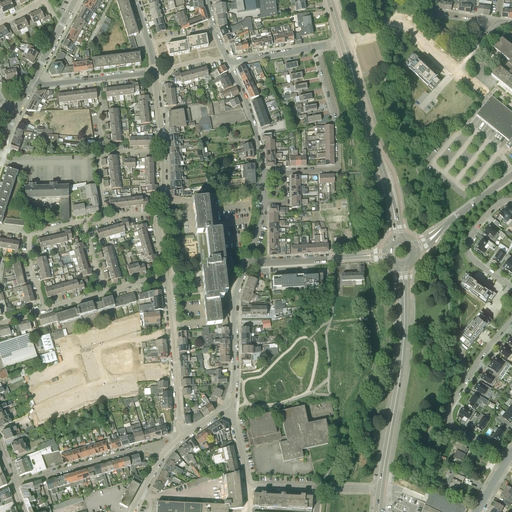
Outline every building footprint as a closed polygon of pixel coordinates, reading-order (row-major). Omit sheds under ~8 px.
[(5,2),(9,11),(14,9),(12,3),(15,2),(13,0),(7,0),(8,1),(5,2)] [(126,0),(120,2),(117,3),(122,20),(133,17),(127,0),(126,0)] [(277,17),(275,0),(235,0),(236,3),(233,4),(230,4),(231,10),(237,10),(237,12),(245,12),(260,10),(259,6),(264,6),(265,18),(277,17)] [(447,0),(446,10),(451,10),(452,3),(456,4),(456,0),(447,0)] [(459,11),(464,12),(466,2),(460,1),(460,0),(456,0),(456,4),(460,4),(459,11)] [(466,0),(466,2),(464,12),(470,13),(471,7),(474,8),(475,0),(466,0)] [(0,1),(0,8),(1,8),(3,13),(9,11),(5,2),(1,4),(0,1)] [(155,3),(149,5),(151,10),(159,8),(160,8),(159,5),(163,4),(162,1),(155,3)] [(94,6),(86,2),(82,7),(83,8),(93,13),(94,11),(94,10),(93,10),(92,9),(94,6)] [(300,3),(295,4),(297,11),(305,10),(304,2),(300,3)] [(477,14),(484,15),(485,4),(479,3),(477,14)] [(216,16),(224,14),(226,14),(226,10),(225,4),(214,4),(216,12),(216,15),(216,16)] [(94,14),(93,13),(83,8),(80,13),(91,19),(94,14)] [(174,15),(177,26),(180,25),(182,29),(186,28),(208,20),(204,8),(199,10),(200,13),(201,18),(187,23),(185,15),(184,12),(174,15)] [(35,13),(39,21),(43,19),(44,22),(49,19),(47,16),(45,13),(43,15),(40,10),(35,13)] [(164,12),(152,16),(153,20),(162,18),(161,16),(165,14),(164,12)] [(32,20),(29,22),(33,28),(37,25),(36,23),(39,21),(35,13),(30,15),(32,20)] [(93,20),(91,19),(80,13),(77,19),(87,24),(88,25),(90,21),(92,22),(93,20)] [(298,28),(300,27),(311,26),(309,13),(303,14),(296,15),(298,23),(297,23),(298,28)] [(128,37),(133,36),(138,34),(133,17),(122,20),(128,37)] [(162,18),(153,20),(155,27),(164,25),(164,24),(166,23),(164,17),(162,18)] [(33,28),(29,22),(27,23),(24,18),(19,21),(23,29),(27,28),(28,30),(31,29),(32,28),(33,28)] [(87,24),(77,19),(74,24),(83,29),(84,30),(87,31),(88,29),(85,28),(87,24)] [(20,31),(23,29),(19,21),(14,24),(16,29),(13,30),(16,36),(21,34),(20,31)] [(247,27),(248,30),(248,32),(253,31),(252,30),(251,22),(247,23),(242,26),(241,23),(234,26),(231,27),(231,26),(227,27),(226,26),(218,27),(219,30),(223,38),(231,34),(247,27)] [(83,29),(74,24),(71,30),(80,34),(81,31),(83,29)] [(164,25),(155,27),(157,33),(166,31),(164,25)] [(3,26),(0,28),(0,31),(4,37),(7,35),(8,38),(13,35),(9,29),(7,31),(3,26)] [(311,26),(300,27),(301,32),(299,32),(299,33),(296,34),(297,41),(300,40),(300,37),(313,35),(311,26)] [(80,34),(71,30),(68,35),(81,42),(82,40),(78,38),(80,34)] [(231,34),(223,38),(225,43),(232,40),(231,38),(233,37),(231,34)] [(81,42),(68,35),(65,41),(74,45),(76,41),(80,44),(81,42)] [(186,39),(187,42),(189,50),(208,47),(206,35),(186,39)] [(511,112),(492,96),(477,115),(510,142),(507,146),(510,149),(511,146),(511,46),(502,39),(494,49),(511,63),(505,72),(499,67),(492,76),(511,92),(511,112)] [(74,45),(65,41),(62,46),(67,49),(66,51),(68,51),(67,53),(71,55),(72,54),(73,51),(71,50),(74,45)] [(244,43),(241,44),(242,50),(248,49),(248,48),(251,48),(250,41),(244,42),(244,43)] [(98,45),(93,42),(90,47),(96,50),(98,45)] [(189,51),(189,50),(187,42),(167,45),(169,56),(190,53),(189,51)] [(27,54),(35,59),(38,53),(33,51),(35,48),(29,45),(27,49),(29,50),(27,54)] [(61,75),(64,68),(65,68),(68,67),(68,66),(65,61),(64,61),(63,60),(66,55),(60,52),(53,65),(52,65),(48,72),(51,77),(60,76),(61,75)] [(139,53),(133,54),(124,55),(125,66),(141,64),(140,53),(139,54),(139,53)] [(35,59),(27,54),(25,59),(22,57),(20,61),(26,64),(28,61),(33,64),(35,59)] [(435,89),(438,85),(442,80),(431,70),(428,67),(414,54),(408,59),(404,64),(432,91),(435,89)] [(124,55),(108,57),(109,68),(125,66),(124,55)] [(79,58),(80,72),(87,72),(85,62),(82,62),(81,57),(79,58)] [(109,68),(108,57),(92,59),(94,70),(109,68)] [(298,68),(297,62),(285,65),(286,70),(289,70),(289,72),(293,71),(292,69),(298,68)] [(248,69),(250,68),(250,65),(244,66),(237,70),(240,77),(249,72),(248,69)] [(10,70),(12,80),(18,78),(17,73),(20,72),(18,66),(13,67),(14,70),(10,70)] [(215,71),(211,74),(211,75),(217,72),(219,76),(227,72),(224,66),(215,71)] [(6,81),(12,80),(10,70),(6,71),(6,69),(1,70),(2,76),(5,75),(6,81)] [(183,84),(180,73),(179,71),(177,72),(177,73),(174,74),(176,82),(180,82),(180,83),(182,82),(182,84),(183,84)] [(249,72),(240,77),(242,82),(253,77),(251,72),(249,72)] [(294,74),(289,75),(290,81),(294,80),(294,83),(297,82),(297,80),(303,79),(302,73),(294,74)] [(212,82),(216,89),(230,83),(227,78),(223,80),(221,77),(212,82)] [(253,77),(242,82),(244,87),(255,81),(253,77)] [(255,81),(244,87),(247,92),(254,88),(257,87),(256,87),(257,86),(256,82),(255,81)] [(230,83),(216,89),(218,93),(231,87),(230,83)] [(306,84),(294,86),(295,91),(298,91),(299,93),(302,93),(302,90),(307,89),(306,84)] [(112,97),(111,88),(108,89),(108,87),(103,88),(103,91),(106,91),(107,99),(109,99),(109,97),(112,97)] [(239,94),(236,88),(223,93),(225,97),(231,95),(232,97),(239,94)] [(254,88),(247,92),(250,100),(258,97),(257,93),(259,92),(258,90),(256,91),(254,88)] [(35,94),(34,96),(42,100),(43,97),(47,99),(49,95),(49,91),(37,93),(35,94)] [(311,94),(299,96),(300,102),(303,101),(303,104),(307,103),(306,101),(312,100),(311,94)] [(42,100),(34,96),(31,100),(42,106),(45,108),(47,105),(43,103),(41,102),(42,100)] [(237,99),(235,99),(229,102),(233,109),(231,109),(227,107),(225,107),(225,108),(225,111),(225,112),(233,111),(240,109),(242,109),(237,99)] [(260,99),(251,102),(253,108),(262,105),(260,99)] [(42,106),(31,100),(26,111),(28,112),(40,112),(42,106)] [(262,105),(253,108),(255,113),(264,110),(262,105)] [(316,105),(303,107),(304,113),(308,112),(308,114),(311,114),(311,112),(317,111),(316,105)] [(109,110),(109,113),(103,114),(104,120),(110,119),(110,124),(104,124),(105,131),(111,130),(111,134),(106,135),(106,141),(112,141),(112,143),(110,143),(111,148),(118,148),(117,143),(121,142),(117,109),(109,110)] [(169,130),(184,127),(186,127),(183,110),(168,112),(169,130)] [(264,110),(255,113),(257,118),(266,115),(264,110)] [(266,115),(257,118),(259,123),(268,120),(266,115)] [(322,121),(321,115),(308,118),(309,123),(313,123),(313,125),(316,124),(316,122),(322,121)] [(268,120),(259,123),(260,128),(269,125),(268,120)] [(203,128),(202,125),(202,121),(199,122),(198,125),(199,132),(212,130),(211,127),(203,128)] [(19,124),(16,129),(23,133),(33,134),(33,131),(19,124)] [(43,134),(52,135),(52,130),(48,130),(48,125),(46,124),(45,129),(44,129),(44,128),(38,128),(37,133),(43,133),(43,134)] [(184,127),(169,130),(169,133),(169,135),(169,136),(179,134),(179,131),(180,130),(182,131),(184,130),(184,127)] [(23,133),(16,129),(14,137),(22,140),(34,141),(36,141),(49,142),(58,142),(58,135),(52,135),(43,134),(33,134),(23,133)] [(262,141),(265,141),(274,141),(274,140),(271,140),(271,133),(262,135),(262,136),(262,141)] [(29,147),(29,143),(34,143),(34,141),(22,140),(14,137),(11,144),(20,147),(29,147)] [(169,149),(189,146),(189,143),(183,144),(182,141),(169,143),(169,149)] [(238,154),(240,154),(253,151),(252,144),(247,145),(247,142),(238,144),(239,147),(243,146),(243,149),(236,151),(237,154),(238,154)] [(20,147),(11,144),(10,149),(11,150),(9,154),(21,154),(22,150),(38,150),(38,147),(36,147),(30,147),(29,147),(20,147)] [(178,154),(181,153),(182,153),(181,150),(184,149),(191,148),(191,145),(189,146),(169,149),(169,155),(178,154)] [(207,153),(206,148),(205,148),(204,145),(202,145),(204,159),(210,158),(209,152),(207,153)] [(240,154),(238,154),(238,157),(245,155),(246,159),(254,158),(253,151),(240,154)] [(108,157),(108,159),(102,160),(103,166),(109,165),(109,170),(103,171),(104,177),(110,176),(110,181),(105,181),(105,188),(111,187),(111,189),(120,188),(116,156),(108,157)] [(170,168),(179,166),(178,163),(184,162),(184,159),(170,161),(170,168)] [(170,174),(179,172),(186,172),(185,168),(182,169),(181,166),(179,166),(170,168),(170,174)] [(0,192),(0,223),(1,224),(3,218),(1,218),(15,176),(17,176),(18,172),(8,169),(0,192)] [(170,183),(181,181),(186,180),(186,177),(180,178),(179,172),(170,174),(170,183)] [(181,181),(170,183),(170,190),(183,188),(182,184),(181,184),(181,181)] [(69,220),(68,189),(68,186),(60,186),(60,184),(49,184),(49,187),(40,187),(40,184),(36,184),(29,185),(29,187),(25,187),(25,199),(61,198),(62,221),(69,220)] [(95,185),(86,186),(85,186),(86,194),(96,192),(96,188),(95,188),(94,185),(95,185)] [(96,192),(86,194),(87,198),(91,198),(91,200),(98,199),(97,196),(96,196),(96,194),(97,194),(96,192)] [(196,234),(201,233),(201,235),(203,237),(206,236),(209,261),(204,261),(203,263),(203,265),(201,265),(202,269),(203,269),(203,274),(206,299),(203,299),(206,325),(222,324),(222,326),(228,325),(227,315),(228,314),(226,301),(221,302),(221,301),(220,301),(219,299),(221,299),(221,298),(222,298),(221,295),(225,294),(223,271),(222,264),(225,264),(224,256),(226,256),(226,255),(232,254),(232,251),(223,252),(221,230),(212,231),(210,231),(210,228),(211,228),(208,206),(207,206),(207,203),(208,203),(208,198),(193,200),(196,234)] [(506,206),(499,215),(504,219),(510,210),(511,210),(506,206)] [(121,219),(122,224),(123,224),(125,230),(126,230),(126,229),(129,228),(127,219),(124,220),(123,219),(121,219)] [(123,224),(122,224),(120,225),(119,223),(117,224),(120,234),(125,232),(125,230),(123,224)] [(486,231),(484,233),(487,236),(489,234),(493,237),(497,233),(497,232),(489,226),(486,231)] [(104,238),(102,230),(99,231),(98,229),(94,231),(94,233),(97,233),(100,245),(103,244),(101,239),(104,238)] [(64,230),(65,234),(66,234),(67,242),(69,241),(69,240),(72,239),(70,230),(67,231),(67,230),(64,230)] [(134,239),(148,235),(148,232),(146,233),(146,230),(139,231),(137,232),(138,235),(133,237),(134,239)] [(46,247),(44,239),(41,239),(41,238),(36,239),(37,242),(39,241),(42,253),(44,253),(43,248),(46,247)] [(137,249),(151,245),(151,243),(149,243),(149,240),(140,243),(141,246),(136,247),(137,249)] [(479,244),(476,249),(481,252),(484,253),(486,250),(484,248),(487,244),(486,243),(482,240),(479,244)] [(98,253),(99,256),(102,255),(104,255),(113,252),(111,247),(104,249),(103,249),(103,252),(98,253)] [(506,253),(498,247),(494,253),(497,255),(493,260),(498,264),(506,253)] [(67,259),(85,254),(85,251),(83,252),(82,249),(76,250),(69,252),(70,256),(67,257),(67,259)] [(155,256),(154,255),(154,253),(152,254),(152,250),(143,253),(144,256),(139,258),(140,260),(147,258),(155,256)] [(77,262),(85,259),(84,256),(86,256),(85,254),(67,259),(68,261),(73,259),(74,263),(77,262)] [(154,255),(155,256),(147,258),(148,263),(157,261),(156,257),(157,257),(156,255),(154,255)] [(503,268),(508,271),(511,264),(511,260),(510,259),(511,257),(508,255),(505,260),(508,262),(503,268)] [(52,261),(37,265),(38,267),(39,266),(40,269),(48,268),(47,264),(52,263),(52,261)] [(364,263),(359,264),(359,267),(358,267),(358,274),(342,274),(342,281),(357,280),(357,285),(362,285),(362,280),(365,280),(364,263)] [(89,266),(88,264),(77,267),(78,269),(79,269),(80,272),(82,272),(88,270),(88,269),(87,267),(89,266)] [(138,266),(140,272),(141,276),(143,275),(143,274),(146,273),(144,264),(139,266),(138,266)] [(135,275),(133,265),(127,267),(130,275),(133,274),(133,276),(135,275)] [(92,268),(88,269),(88,270),(82,272),(83,277),(92,274),(91,271),(92,271),(92,268)] [(117,268),(109,270),(109,272),(104,274),(105,277),(108,276),(110,275),(118,273),(117,268)] [(118,273),(110,275),(111,278),(112,281),(113,281),(114,284),(119,283),(118,279),(120,278),(118,273)] [(462,287),(485,304),(488,300),(491,302),(492,301),(496,294),(477,281),(477,280),(468,274),(467,274),(468,275),(464,280),(464,279),(464,280),(463,280),(464,280),(466,282),(462,287)] [(321,281),(321,275),(271,278),(272,290),(302,288),(302,291),(319,290),(321,281)] [(70,277),(74,292),(76,291),(76,290),(79,289),(77,282),(77,280),(73,281),(72,277),(70,277)] [(248,278),(245,288),(253,291),(254,291),(254,290),(255,288),(257,289),(258,285),(256,284),(257,281),(248,278)] [(77,282),(79,289),(80,292),(82,292),(82,290),(85,289),(82,281),(77,282)] [(49,283),(53,298),(55,297),(55,296),(58,295),(56,286),(55,286),(52,287),(52,284),(51,282),(49,283)] [(53,298),(49,283),(47,284),(48,288),(45,289),(47,298),(51,297),(51,298),(53,298)] [(23,294),(32,291),(33,291),(32,288),(31,289),(30,285),(22,288),(23,291),(18,293),(16,293),(16,296),(23,294)] [(253,291),(245,288),(243,294),(257,298),(258,296),(252,294),(253,291)] [(32,291),(23,294),(24,297),(19,298),(20,300),(34,296),(34,294),(32,294),(32,291)] [(150,300),(162,299),(161,291),(147,292),(142,294),(139,295),(139,300),(150,300)] [(257,298),(243,294),(241,300),(241,306),(243,306),(249,305),(250,300),(256,301),(257,298)] [(34,296),(20,300),(20,302),(25,300),(26,304),(35,302),(34,298),(35,298),(34,296)] [(55,315),(57,322),(58,324),(78,318),(78,316),(115,306),(113,299),(112,297),(102,300),(102,302),(93,305),(92,302),(77,307),(77,308),(55,315)] [(139,314),(157,312),(157,311),(163,310),(162,299),(150,300),(150,305),(139,306),(139,314)] [(248,311),(248,307),(241,307),(241,316),(251,316),(251,311),(248,311)] [(114,310),(107,312),(110,322),(116,320),(114,310)] [(459,338),(462,345),(461,347),(465,351),(466,352),(478,337),(479,337),(482,333),(482,332),(489,325),(490,323),(492,320),(490,318),(485,314),(481,311),(479,314),(459,338)] [(139,314),(139,315),(140,320),(140,327),(144,327),(144,328),(150,328),(160,327),(160,323),(160,320),(162,320),(162,315),(159,315),(159,312),(157,312),(139,314)] [(128,325),(131,333),(139,330),(136,322),(128,325)] [(131,333),(128,325),(120,327),(122,336),(131,333)] [(120,327),(119,326),(111,329),(114,338),(122,336),(120,327)] [(52,340),(64,337),(63,330),(50,334),(52,340)] [(112,330),(104,333),(106,341),(114,338),(112,330)] [(178,338),(178,340),(186,339),(187,339),(186,335),(188,334),(188,332),(177,332),(177,336),(177,338),(178,338)] [(106,341),(104,333),(96,335),(98,343),(106,341)] [(0,343),(0,359),(3,368),(36,357),(28,334),(10,340),(7,341),(4,342),(0,343)] [(49,334),(40,337),(45,351),(54,348),(49,334)] [(96,335),(95,334),(87,337),(88,338),(90,346),(98,343),(96,335)] [(215,340),(215,337),(215,334),(211,334),(211,335),(209,335),(203,335),(204,349),(207,348),(210,348),(212,348),(212,345),(220,345),(229,345),(229,340),(221,340),(215,340)] [(80,340),(82,349),(90,346),(88,338),(80,340)] [(189,345),(187,346),(178,346),(179,356),(187,355),(186,352),(190,352),(189,345)] [(271,361),(278,354),(277,345),(268,346),(269,352),(270,356),(269,357),(271,361)] [(166,346),(155,347),(156,351),(146,352),(146,354),(167,352),(166,346)] [(241,347),(241,355),(253,355),(268,352),(269,352),(268,346),(256,348),(256,350),(253,351),(253,347),(241,347)] [(509,352),(503,347),(499,352),(507,359),(511,355),(511,350),(509,352)] [(54,352),(40,356),(43,365),(57,360),(54,352)] [(90,354),(82,356),(85,365),(93,362),(90,354)] [(229,357),(220,358),(218,358),(218,363),(215,364),(215,367),(222,367),(222,364),(229,363),(229,357)] [(495,358),(491,363),(503,371),(508,364),(503,360),(501,363),(495,358)] [(87,372),(96,369),(93,362),(85,365),(87,372)] [(503,371),(491,363),(488,368),(495,372),(493,375),(498,378),(500,375),(503,371)] [(188,368),(180,369),(181,377),(189,377),(188,368)] [(90,380),(99,377),(96,369),(87,372),(90,380)] [(221,378),(220,370),(205,372),(206,376),(212,375),(213,378),(214,378),(214,384),(227,383),(226,377),(221,378)] [(498,378),(493,375),(491,378),(484,374),(481,379),(493,386),(496,381),(498,378)] [(82,383),(78,375),(71,379),(74,387),(82,383)] [(12,384),(24,380),(23,376),(10,380),(12,384)] [(71,379),(70,377),(62,381),(63,382),(66,390),(74,387),(71,379)] [(186,387),(186,389),(197,388),(196,384),(194,385),(194,379),(190,380),(181,380),(182,387),(186,387)] [(137,389),(136,381),(127,382),(129,391),(137,389)] [(55,385),(59,393),(66,390),(63,382),(55,385)] [(129,391),(127,382),(119,384),(121,392),(121,394),(129,392),(129,391)] [(162,393),(162,392),(163,392),(163,389),(167,389),(167,385),(168,385),(168,382),(167,382),(157,382),(158,386),(150,387),(150,395),(162,393)] [(113,394),(121,392),(119,384),(111,385),(113,394)] [(484,388),(478,384),(474,390),(486,397),(491,389),(486,386),(484,388)] [(59,393),(55,385),(47,389),(51,397),(59,393)] [(113,394),(111,385),(103,387),(105,396),(113,394)] [(0,389),(0,398),(7,395),(10,394),(6,387),(0,389)] [(105,396),(103,387),(94,389),(96,397),(96,399),(105,397),(105,396)] [(47,389),(47,388),(39,391),(40,392),(43,400),(51,397),(47,389)] [(197,388),(186,389),(182,389),(182,396),(191,395),(190,391),(197,390),(197,388)] [(86,391),(87,399),(96,397),(94,389),(86,391)] [(210,398),(211,399),(215,403),(217,398),(219,399),(223,392),(216,389),(212,396),(211,395),(210,398)] [(32,395),(35,403),(43,400),(40,392),(32,395)] [(86,400),(83,392),(75,396),(78,403),(86,400)] [(162,392),(162,393),(163,396),(159,397),(159,399),(159,400),(171,400),(170,392),(163,392),(162,392)] [(7,395),(0,398),(0,405),(3,405),(1,402),(9,398),(7,395)] [(78,403),(75,396),(68,399),(71,407),(78,403)] [(478,399),(473,396),(468,405),(473,408),(473,407),(476,409),(478,405),(476,404),(478,400),(483,403),(482,404),(486,406),(489,402),(485,400),(479,396),(478,399)] [(215,403),(211,399),(208,401),(205,397),(202,399),(204,402),(202,403),(202,404),(209,414),(214,410),(211,406),(215,403)] [(123,400),(125,407),(129,405),(130,404),(133,403),(132,398),(123,400)] [(72,408),(68,399),(60,403),(63,410),(63,411),(72,408)] [(171,400),(159,400),(162,410),(171,410),(171,400)] [(10,401),(3,405),(0,405),(0,414),(6,411),(5,408),(12,405),(10,401)] [(55,413),(63,410),(60,403),(52,406),(55,413)] [(202,404),(200,405),(203,408),(200,410),(204,417),(209,414),(202,404)] [(55,413),(52,406),(44,409),(47,417),(48,418),(56,415),(55,413)] [(250,430),(247,431),(250,447),(286,439),(286,442),(279,443),(283,462),(303,458),(301,450),(330,444),(325,420),(308,424),(304,406),(280,412),(285,437),(281,438),(278,424),(274,425),(272,413),(247,418),(250,430)] [(190,411),(190,407),(183,408),(185,424),(186,425),(191,425),(191,416),(190,411)] [(14,408),(6,411),(0,414),(0,427),(11,422),(8,415),(6,416),(5,413),(7,412),(8,414),(15,411),(14,408)] [(36,412),(40,420),(47,417),(44,409),(36,412)] [(468,412),(463,409),(459,414),(460,414),(458,417),(462,419),(464,416),(468,419),(471,414),(473,416),(475,413),(475,412),(470,410),(470,409),(468,412)] [(195,414),(191,417),(193,420),(194,422),(195,423),(203,418),(199,412),(195,414)] [(511,421),(511,418),(506,413),(503,417),(500,415),(498,418),(503,422),(505,419),(510,424),(511,421)] [(482,431),(489,419),(481,414),(478,420),(481,421),(477,428),(482,431)] [(157,417),(159,426),(161,436),(164,435),(165,436),(166,435),(167,435),(165,425),(164,420),(162,420),(160,416),(157,417)] [(161,436),(159,426),(156,427),(153,418),(151,418),(152,423),(156,438),(158,437),(159,437),(160,437),(161,436)] [(221,420),(219,422),(222,427),(223,427),(224,434),(229,433),(227,423),(221,420)] [(222,427),(219,422),(216,424),(215,424),(214,425),(214,426),(219,433),(221,431),(222,433),(223,438),(225,437),(224,434),(223,427),(222,427)] [(156,438),(152,423),(149,424),(150,429),(147,430),(149,439),(151,439),(153,439),(153,438),(156,438)] [(130,427),(135,443),(144,441),(141,429),(139,424),(130,426),(130,427)] [(141,429),(144,441),(145,441),(146,441),(147,441),(148,440),(149,439),(147,430),(146,424),(143,425),(143,428),(141,429)] [(215,438),(217,443),(219,442),(218,436),(216,434),(219,433),(214,426),(213,426),(212,426),(211,427),(211,428),(209,429),(215,438)] [(1,433),(4,442),(21,435),(18,429),(17,430),(15,427),(1,433)] [(124,428),(129,445),(135,443),(130,427),(124,428)] [(117,430),(119,438),(122,447),(129,445),(124,428),(117,430)] [(217,443),(215,438),(209,429),(207,430),(206,430),(205,431),(204,432),(209,439),(211,438),(215,443),(217,443)] [(498,441),(504,432),(498,429),(496,434),(493,432),(491,436),(493,437),(493,438),(498,441)] [(209,439),(204,432),(203,432),(202,433),(201,434),(200,435),(208,448),(211,446),(207,441),(209,439)] [(21,435),(4,442),(6,446),(11,445),(15,456),(29,451),(28,447),(23,434),(21,435)] [(113,439),(116,449),(122,447),(119,438),(116,439),(115,436),(114,436),(114,435),(112,436),(113,439)] [(195,438),(201,447),(203,446),(206,449),(208,448),(200,435),(197,436),(196,437),(195,438)] [(107,437),(108,441),(111,450),(116,449),(113,439),(110,440),(109,437),(107,437)] [(51,447),(52,446),(56,445),(53,439),(37,446),(39,451),(51,447)] [(198,448),(198,447),(193,440),(188,443),(193,450),(195,448),(196,449),(198,448)] [(101,443),(104,452),(111,450),(108,441),(101,443)] [(96,444),(98,454),(104,452),(101,443),(96,444)] [(188,443),(182,447),(191,461),(193,463),(194,466),(197,464),(194,459),(194,458),(192,455),(191,456),(190,455),(189,456),(188,454),(194,450),(193,450),(188,443)] [(462,462),(465,455),(467,453),(468,450),(466,449),(467,447),(459,443),(455,451),(457,452),(454,458),(462,462)] [(90,446),(92,456),(98,454),(96,444),(90,446)] [(66,453),(69,462),(75,461),(72,451),(71,448),(68,449),(67,446),(65,447),(66,453)] [(84,448),(87,457),(92,456),(90,446),(84,448)] [(218,450),(219,455),(234,452),(232,446),(218,450)] [(51,447),(39,451),(24,457),(25,460),(15,464),(20,477),(30,472),(31,475),(46,469),(41,455),(52,452),(50,448),(51,448),(51,447)] [(69,462),(66,453),(65,447),(62,448),(63,451),(64,454),(60,455),(63,464),(69,462)] [(191,461),(182,447),(177,451),(183,460),(185,458),(188,462),(191,461)] [(78,450),(81,459),(87,457),(84,448),(78,450)] [(72,451),(75,461),(81,459),(78,450),(72,451)] [(227,462),(235,460),(234,452),(219,455),(213,456),(215,464),(227,462)] [(174,453),(167,460),(175,464),(178,466),(183,461),(180,459),(174,453)] [(131,466),(132,471),(134,477),(136,474),(137,475),(136,471),(134,465),(140,463),(138,455),(134,456),(131,457),(128,458),(131,466)] [(131,466),(128,458),(127,458),(125,458),(125,459),(122,459),(125,468),(126,474),(127,473),(129,473),(128,471),(129,471),(128,467),(131,466)] [(125,468),(122,459),(122,460),(121,459),(119,460),(117,461),(120,475),(123,474),(123,472),(122,469),(125,468)] [(175,464),(167,460),(167,461),(166,461),(166,462),(166,463),(162,471),(169,475),(171,472),(176,475),(177,472),(181,474),(183,471),(174,466),(175,464)] [(226,469),(237,467),(236,464),(237,463),(236,462),(236,461),(235,460),(227,462),(228,465),(226,465),(226,469)] [(120,475),(117,461),(114,462),(113,461),(112,462),(111,462),(111,463),(113,471),(116,470),(118,476),(120,475)] [(105,464),(107,473),(108,476),(109,479),(112,478),(111,476),(110,472),(113,471),(111,463),(110,463),(109,463),(108,463),(107,464),(105,464)] [(202,478),(194,466),(193,463),(190,465),(192,467),(199,479),(202,478)] [(107,473),(105,464),(104,464),(103,464),(102,465),(101,465),(99,466),(103,480),(106,488),(108,487),(106,477),(105,474),(107,473)] [(103,480),(99,466),(97,467),(96,467),(94,467),(94,468),(98,482),(103,480)] [(225,476),(238,473),(238,471),(238,470),(238,469),(237,467),(226,469),(227,472),(229,472),(230,474),(225,476)] [(98,483),(98,482),(94,468),(91,468),(90,468),(89,469),(88,469),(87,469),(91,480),(94,479),(95,484),(98,483)] [(464,476),(466,471),(457,468),(455,472),(464,476)] [(83,471),(80,472),(84,483),(85,485),(87,485),(85,479),(89,478),(86,470),(85,470),(83,470),(83,471)] [(169,475),(162,471),(159,476),(166,480),(169,481),(170,479),(172,481),(174,477),(169,475)] [(84,483),(80,472),(78,472),(77,472),(76,473),(75,473),(78,485),(82,484),(82,486),(85,485),(84,483)] [(69,475),(73,489),(75,488),(75,486),(78,485),(75,473),(74,473),(73,473),(72,474),(71,474),(69,475)] [(156,511),(227,511),(228,510),(242,509),(238,473),(225,476),(222,477),(225,502),(224,502),(224,505),(157,502),(156,511)] [(461,485),(465,478),(455,473),(449,487),(457,491),(460,485),(461,485)] [(132,481),(139,486),(140,485),(142,481),(142,482),(144,478),(137,475),(136,474),(134,477),(132,481)] [(63,477),(66,488),(67,488),(70,487),(70,488),(71,490),(73,489),(69,475),(66,476),(64,476),(63,477)] [(166,480),(159,476),(156,481),(163,486),(166,480)] [(63,489),(66,488),(63,477),(57,479),(60,491),(62,495),(65,494),(63,489)] [(60,491),(57,479),(51,480),(55,494),(58,493),(56,488),(59,487),(60,491)] [(55,494),(51,480),(45,482),(48,490),(51,490),(52,495),(55,494)] [(32,483),(33,489),(34,492),(36,496),(35,497),(34,497),(35,500),(35,501),(35,502),(41,499),(40,495),(39,495),(40,491),(40,488),(43,488),(41,483),(41,481),(32,483)] [(139,486),(132,481),(120,504),(127,508),(140,486),(139,486)] [(163,486),(156,481),(152,488),(160,492),(163,486)] [(23,500),(31,498),(29,493),(28,494),(27,491),(33,489),(32,483),(20,487),(19,488),(23,500)] [(0,492),(0,498),(1,498),(10,494),(8,489),(0,492)] [(431,493),(425,505),(440,511),(466,511),(469,506),(442,494),(442,493),(432,489),(431,493)] [(511,496),(504,492),(503,494),(502,493),(500,496),(505,499),(503,503),(509,507),(511,502),(511,496)] [(272,508),(273,494),(265,493),(265,494),(262,494),(262,493),(261,493),(253,493),(252,507),(272,508)] [(12,498),(10,494),(1,498),(2,500),(0,501),(1,503),(0,503),(0,507),(3,506),(2,504),(4,503),(3,502),(12,498)] [(281,494),(273,494),(272,508),(292,509),(292,495),(285,494),(283,494),(283,495),(281,495),(281,494)] [(82,495),(53,506),(54,511),(62,508),(84,500),(82,495)] [(292,495),(292,509),(311,510),(312,496),(304,495),(304,496),(302,496),(302,495),(300,495),(292,495)] [(35,500),(34,497),(31,498),(23,500),(27,510),(34,508),(32,502),(34,501),(35,501),(35,500)] [(2,504),(3,506),(5,511),(16,511),(12,498),(3,502),(4,503),(2,504)] [(494,509),(500,511),(501,511),(504,507),(496,503),(495,506),(495,507),(494,509)]
